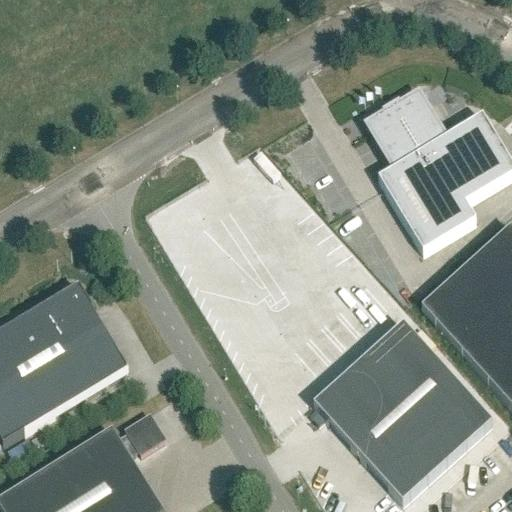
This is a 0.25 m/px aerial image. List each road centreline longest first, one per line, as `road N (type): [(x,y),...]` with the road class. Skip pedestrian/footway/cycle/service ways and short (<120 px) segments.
road 1 (tertiary): [(511,48),(447,16),(357,25),(86,185)]
road 2 (unclassified): [(284,511),(86,185)]
